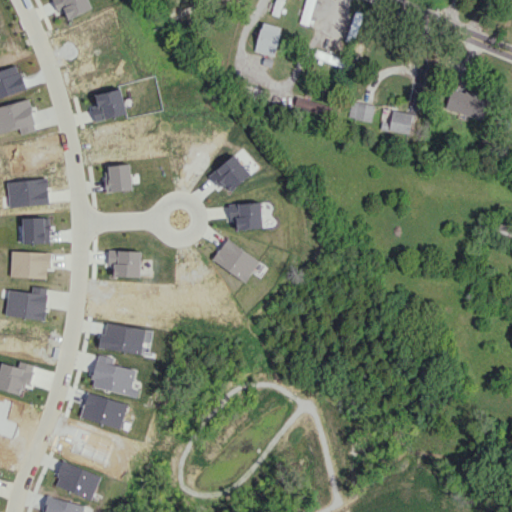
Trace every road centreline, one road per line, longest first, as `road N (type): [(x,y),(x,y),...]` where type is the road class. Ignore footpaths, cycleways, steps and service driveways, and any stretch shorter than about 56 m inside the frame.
road 1 (residential): [(18,0),(63,127),(69,179),(44,334),(6,451),(2,511)]
road 2 (tertiary): [(386,0),(511,52)]
road 3 (residential): [(67,207),(196,199)]
